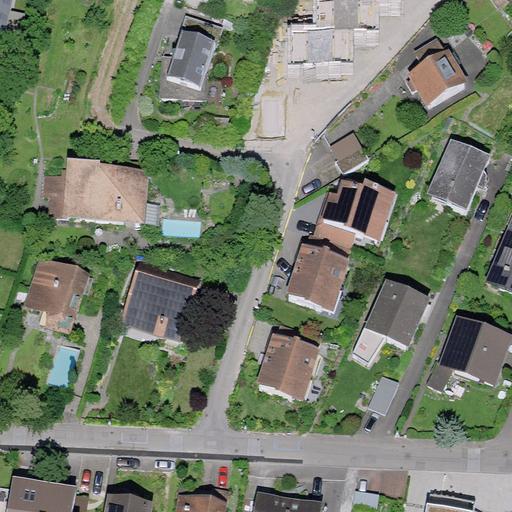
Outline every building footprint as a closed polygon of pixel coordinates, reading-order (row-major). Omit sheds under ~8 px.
[(11,0),(0,0),(0,29),(5,30),(11,0)] [(511,6),(511,0),(491,0),(504,14),(511,6)] [(221,34),(185,22),(171,62),(161,62),(161,103),(206,103),(206,78),(221,34)] [(436,45),(417,57),(425,71),(407,81),(425,113),(463,91),(436,45)] [(489,165),(450,149),(428,202),(468,219),(477,196),(485,200),(487,194),(486,185),(482,182),(489,165)] [(366,164),(359,153),(336,168),(343,179),(366,164)] [(65,181),(46,180),(45,198),(49,198),(48,225),(143,230),(145,179),(99,177),(99,172),(65,170),(65,181)] [(329,200),(316,242),(351,254),(354,244),(379,252),(396,199),(365,189),(362,197),(341,190),(337,203),(329,200)] [(351,254),(316,242),(311,257),(302,254),(286,305),(330,319),(351,254)] [(511,244),(507,242),(493,276),(502,280),(497,294),(511,300),(511,244)] [(94,284),(40,266),(24,313),(49,322),(45,334),(69,342),(83,301),(87,303),(94,284)] [(199,289),(139,270),(120,330),(179,349),(199,289)] [(424,308),(386,292),(367,335),(363,334),(351,361),(368,369),(386,342),(406,352),(424,308)] [(508,347),(457,328),(441,369),(438,368),(428,392),(439,396),(449,372),(492,388),(508,347)] [(322,345),(282,332),(278,345),(272,344),(256,394),(302,409),(322,345)] [(399,390),(383,383),(369,414),(385,421),(399,390)] [(42,511),(46,492),(12,487),(7,511),(42,511)] [(71,511),(74,497),(46,492),(42,511),(71,511)] [(471,511),(472,511),(427,502),(424,511),(471,511)] [(223,511),(179,503),(177,511),(223,511)]
